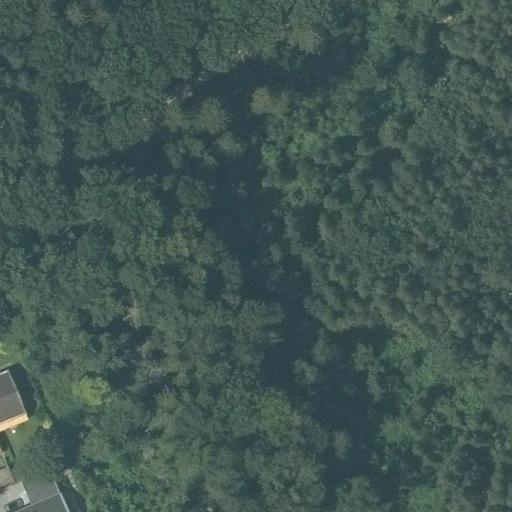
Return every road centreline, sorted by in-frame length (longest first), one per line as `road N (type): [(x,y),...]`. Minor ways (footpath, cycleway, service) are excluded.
road 1 (track): [(138,125),(209,278),(287,419),(347,504)]
road 2 (track): [(0,209),(344,0)]
